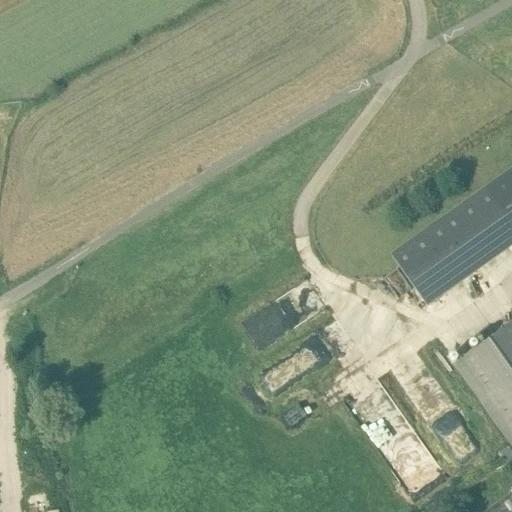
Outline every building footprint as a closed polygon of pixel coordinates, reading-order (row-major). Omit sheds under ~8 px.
[(511,168),(391,255),(428,307),(511,247),(511,168)] [(260,351),(326,307),(308,280),(295,289),(295,288),(241,324),(260,351)] [(511,511),(511,323),(454,365),(511,446),(511,491),(511,493),(511,494),(511,511)] [(308,340),(257,380),(275,403),(326,363),(308,340)] [(511,451),(509,446),(497,454),(503,463),(511,457),(511,451)]
